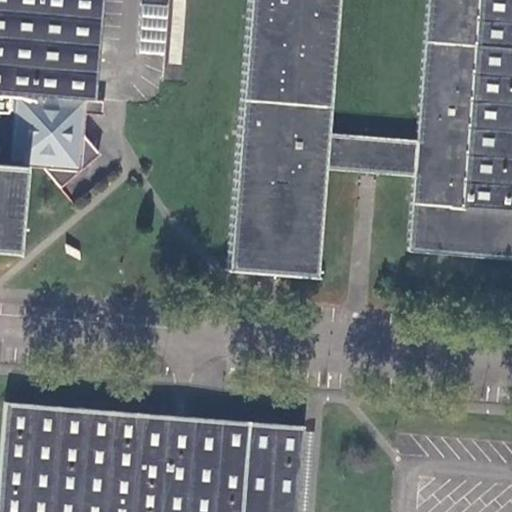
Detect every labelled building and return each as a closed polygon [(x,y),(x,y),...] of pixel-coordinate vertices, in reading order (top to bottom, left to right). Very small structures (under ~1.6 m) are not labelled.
[(0,0),(0,254),(26,257),(35,166),(11,165),(16,93),(92,99),(99,0),(0,0)] [(172,0),(166,81),(177,82),(183,0),(172,0)] [(511,0),(426,0),(417,138),(326,132),(336,0),(247,0),(227,268),(225,268),(225,271),(269,274),(317,278),(317,275),(315,275),(324,169),(377,173),(415,175),(410,251),(511,258),(511,0)] [(92,99),(16,93),(11,165),(35,166),(43,168),(61,189),(101,154),(86,138),(86,127),(86,114),(104,116),(104,100),(92,99)] [(295,511),(302,427),(4,402),(0,475),(0,511),(295,511)] [(306,431),(298,511),(309,511),(317,432),(306,431)]
